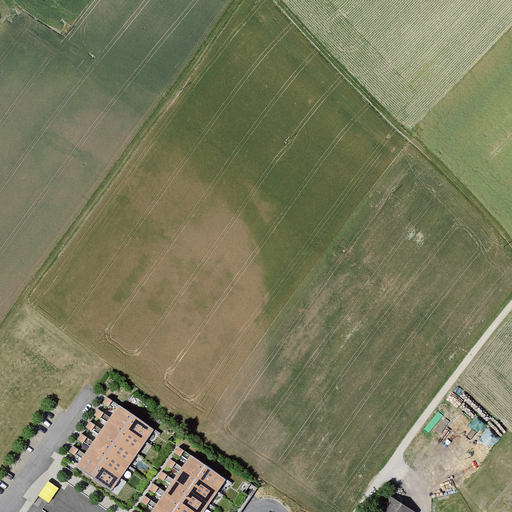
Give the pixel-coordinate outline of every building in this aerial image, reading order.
[(116,406),(74,467),(111,492),(153,431),(116,406)] [(491,453),(501,435),(488,427),(477,445),(491,453)] [(189,456),(149,511),(202,511),(224,481),(189,456)] [(46,481),(38,496),(49,502),(57,486),(46,481)] [(413,511),(387,495),(376,511),(413,511)]
